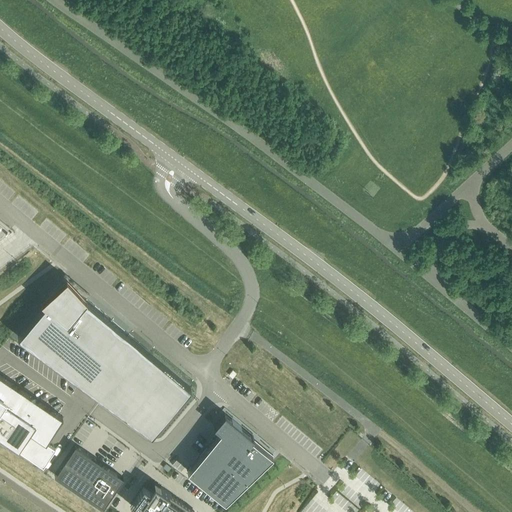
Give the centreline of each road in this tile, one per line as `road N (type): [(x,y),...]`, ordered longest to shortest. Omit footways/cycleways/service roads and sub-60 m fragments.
road 1 (tertiary): [(511,424),(185,166)]
road 2 (unclassified): [(204,373),(0,202)]
road 3 (unclassified): [(204,373),(247,310),(249,278),(173,198)]
road 4 (tertiary): [(170,155),(0,24)]
road 5 (residential): [(220,386),(159,455),(93,408)]
road 6 (unclassified): [(317,469),(220,386)]
